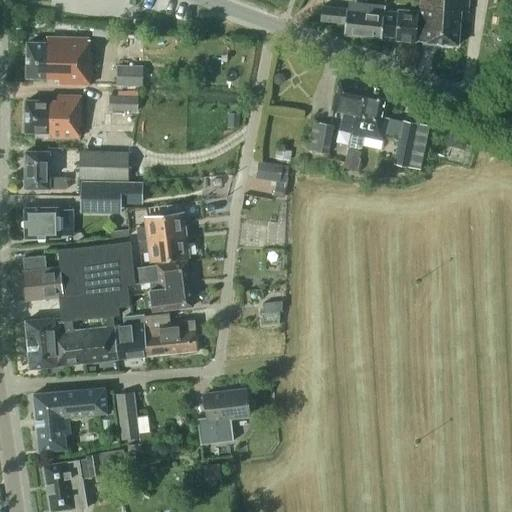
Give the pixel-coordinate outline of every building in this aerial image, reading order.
[(419,0),(419,11),(417,41),(458,44),(461,11),(468,11),(468,0),(419,0)] [(381,38),(381,35),(384,11),(384,6),(349,2),(348,8),(321,6),(320,20),(344,23),(343,34),(381,38)] [(384,11),(381,35),(396,36),(395,40),(417,41),(419,11),(398,9),(397,12),(384,11)] [(90,84),(91,52),(88,51),(89,38),(46,37),(46,42),(27,42),(26,77),(58,78),(58,83),(90,84)] [(142,86),(142,65),(116,65),(116,85),(142,86)] [(340,130),(353,133),(354,127),(355,127),(364,82),(339,76),(334,100),(335,100),(333,109),(344,111),(340,130)] [(383,116),(384,110),(389,87),(364,82),(355,127),(354,127),(353,133),(385,140),(387,133),(399,135),(394,163),(420,168),(428,125),(402,120),(383,116)] [(138,95),(110,94),(109,110),(138,111),(138,95)] [(81,124),(81,96),(57,95),(57,100),(26,100),(25,131),(49,132),(49,137),(79,137),(79,124),(81,124)] [(239,113),(231,113),(230,127),(239,127),(239,113)] [(334,124),(311,121),(306,150),(328,154),(334,124)] [(445,146),(465,151),(469,136),(449,131),(445,146)] [(348,147),(343,168),(356,171),(360,150),(348,147)] [(277,149),(275,158),(287,160),(290,160),(290,158),(291,151),(277,149)] [(129,152),(80,150),(79,180),(128,181),(129,152)] [(67,188),(67,177),(50,177),(50,151),(25,151),(25,188),(67,188)] [(259,161),(257,178),(275,181),(280,182),(282,166),(282,165),(259,161)] [(275,181),(273,197),(284,199),(288,167),(282,166),(280,182),(275,181)] [(143,182),(80,181),(80,213),(121,214),(121,204),(142,204),(143,182)] [(25,238),(61,237),(60,206),(24,207),(25,238)] [(137,227),(138,240),(184,234),(181,212),(147,217),(148,226),(137,227)] [(184,234),(138,240),(140,253),(151,251),(152,260),(187,256),(184,234)] [(59,296),(61,319),(61,321),(72,320),(105,316),(112,315),(119,315),(118,307),(129,305),(127,285),(130,284),(136,284),(134,268),(133,259),(132,259),(130,241),(58,249),(60,267),(46,268),(45,255),(23,257),(24,270),(26,299),(59,296)] [(159,281),(150,282),(150,287),(150,288),(159,287),(190,283),(187,260),(157,264),(159,281)] [(157,264),(145,266),(147,282),(150,282),(159,281),(157,264)] [(145,266),(134,268),(136,284),(147,282),(145,266)] [(192,306),(190,283),(159,287),(160,289),(151,290),(153,310),(155,310),(162,309),(162,310),(192,306)] [(283,301),(263,303),(264,313),(282,311),(283,301)] [(256,308),(240,311),(241,321),(257,318),(256,308)] [(169,313),(144,316),(143,316),(144,319),(147,355),(198,350),(194,319),(177,321),(178,325),(170,326),(169,313)] [(143,316),(144,316),(144,314),(122,317),(123,325),(113,326),(117,358),(147,355),(144,319),(143,316)] [(113,326),(112,315),(105,316),(107,329),(74,332),(74,330),(73,330),(72,320),(61,321),(61,319),(54,320),(58,365),(117,358),(113,326)] [(58,365),(54,320),(54,317),(25,320),(30,368),(58,365)] [(73,415),(107,413),(105,387),(33,393),(38,451),(66,448),(65,434),(75,433),(73,415)] [(230,417),(249,415),(246,389),(204,394),(207,420),(214,419),(216,438),(232,436),(230,417)] [(122,439),(139,437),(139,443),(152,442),(151,432),(138,433),(133,392),(117,393),(122,439)] [(129,453),(142,452),(141,443),(128,445),(129,453)] [(124,449),(98,453),(101,469),(126,465),(124,449)] [(102,475),(101,469),(98,453),(86,455),(87,458),(43,465),(51,511),(70,508),(74,511),(83,510),(86,505),(82,478),(102,475)] [(219,463),(211,464),(212,473),(220,472),(219,463)]
